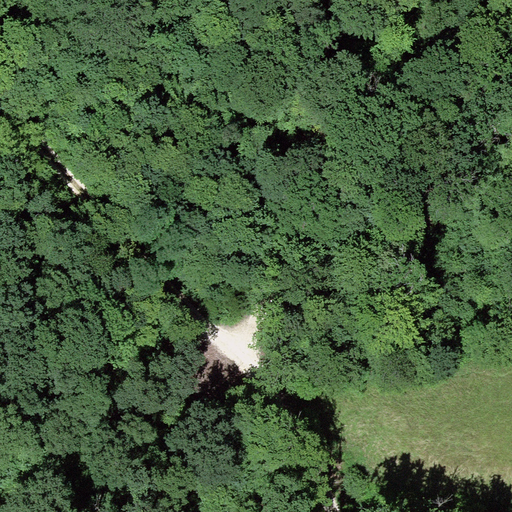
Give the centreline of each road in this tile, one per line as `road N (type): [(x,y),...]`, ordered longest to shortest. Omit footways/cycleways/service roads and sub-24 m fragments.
road 1 (track): [(511,98),(267,292),(226,349),(343,511)]
road 2 (track): [(0,87),(226,349)]
